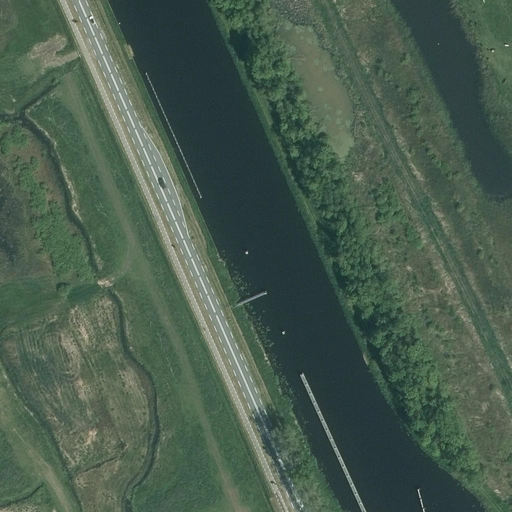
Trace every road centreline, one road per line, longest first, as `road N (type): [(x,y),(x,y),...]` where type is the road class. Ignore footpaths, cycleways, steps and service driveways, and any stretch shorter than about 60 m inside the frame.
road 1 (primary): [(305,511),(78,0)]
road 2 (track): [(511,395),(323,0)]
